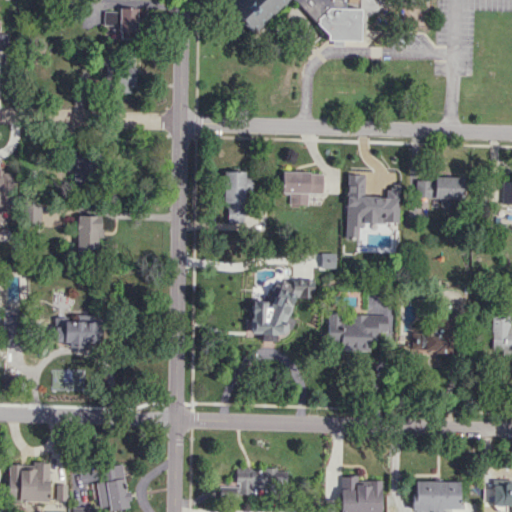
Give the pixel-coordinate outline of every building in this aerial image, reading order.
[(239,17),(256,0),(344,0),(344,9),(360,9),(359,40),(327,39),(327,33),(294,0),(288,0),(255,33),(239,17)] [(136,7),(117,7),(117,11),(103,11),(102,25),(118,25),(118,37),(136,38),(136,7)] [(115,91),(133,92),(134,57),(116,57),(115,91)] [(0,222),(10,223),(11,171),(0,170),(0,222)] [(226,223),(243,223),(244,192),(251,193),(251,172),(223,171),(222,202),(226,203),(226,223)] [(281,193),(288,193),(288,204),(307,204),(307,192),(321,193),(322,172),(281,171),(281,193)] [(344,238),(358,238),(359,221),(397,222),(398,187),(384,187),(384,196),(363,196),(363,174),(346,173),(344,238)] [(414,179),(414,197),(461,198),(462,176),(432,176),(432,180),(414,179)] [(39,203),(24,203),(24,224),(39,224),(39,203)] [(100,215),(75,214),(74,254),(96,255),(96,237),(99,237),(100,215)] [(249,300),(248,333),(260,333),(259,340),(268,340),(268,334),(286,334),(287,296),(311,297),(312,279),(296,279),(296,284),(277,283),(277,289),(267,288),(267,301),(249,300)] [(2,310),(4,346),(19,346),(17,309),(2,310)] [(385,314),(351,314),(351,321),(341,320),(342,311),(326,311),(326,342),(339,342),(339,350),(368,350),(369,340),(375,340),(375,331),(385,332),(385,314)] [(53,326),(53,344),(99,345),(99,315),(76,314),(76,320),(62,320),(62,326),(53,326)] [(448,351),(449,327),(410,326),(410,350),(448,351)] [(7,462),(6,500),(47,501),(48,463),(7,462)] [(95,482),(98,507),(107,506),(107,510),(128,507),(122,463),(102,466),(104,481),(95,482)] [(218,485),(218,498),(234,498),(234,491),(276,492),(276,487),(285,487),(285,469),(234,467),(234,485),(218,485)] [(339,476),(338,511),(379,511),(380,480),(356,480),(356,476),(339,476)] [(459,481),(412,480),(411,510),(424,510),(423,511),(440,511),(440,508),(458,508),(459,481)] [(486,502),(507,502),(507,481),(487,481),(486,502)]
